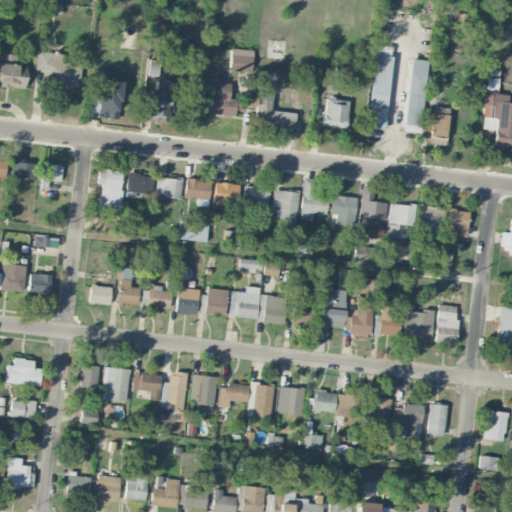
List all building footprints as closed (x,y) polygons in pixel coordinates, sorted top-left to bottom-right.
[(368,127),(384,129),(390,47),(373,45),(368,127)] [(250,71),(251,49),(229,49),(229,71),(250,71)] [(79,63),(60,62),(61,53),(35,52),(34,70),(37,70),(36,83),(78,86),(79,63)] [(0,85),(24,87),(24,76),(15,76),(16,54),(0,53),(0,60),(0,85)] [(418,133),(427,60),(410,58),(401,131),(418,133)] [(496,94),(498,66),(486,65),(482,129),(494,129),(492,148),(511,149),(511,103),(506,103),(507,95),(496,94)] [(105,118),(118,119),(120,81),(98,80),(96,109),(106,109),(105,118)] [(201,113),(232,114),(232,110),(240,110),(240,99),(228,98),(229,83),(208,83),(208,91),(202,91),(201,113)] [(293,127),(294,112),(270,111),(271,86),(256,85),(254,126),(293,127)] [(170,95),(163,95),(164,87),(152,86),(149,120),(168,121),(170,95)] [(323,99),(322,127),(345,128),(346,99),(323,99)] [(447,107),(430,107),(429,144),(445,145),(447,107)] [(33,180),(35,162),(11,159),(9,176),(33,180)] [(60,165),(41,164),(39,189),(47,190),(48,181),(60,182),(60,165)] [(119,213),(122,171),(97,169),(96,184),(100,184),(100,197),(110,198),(109,207),(108,207),(108,212),(119,213)] [(152,176),(126,173),(125,191),(150,194),(152,176)] [(155,196),(180,197),(181,178),(156,178),(155,196)] [(183,197),(208,201),(211,182),(186,178),(183,197)] [(299,221),(311,221),(311,213),(325,214),(326,195),(313,194),(314,179),(301,178),(299,221)] [(223,202),(234,203),(237,184),(215,182),(212,207),(222,209),(223,202)] [(242,205),(266,207),(267,188),(243,187),(242,205)] [(358,228),(369,228),(369,219),(384,219),(385,202),(371,201),(372,187),(359,187),(358,228)] [(297,192),(272,190),(271,206),(278,206),(277,218),(285,219),(284,227),(294,228),(297,192)] [(353,225),(354,197),(330,196),(329,215),(335,215),(335,224),(353,225)] [(411,237),(412,204),(387,204),(386,236),(411,237)] [(418,230),(441,231),(442,208),(419,207),(418,230)] [(467,211),(447,209),(444,235),(465,237),(467,211)] [(511,218),(509,219),(509,232),(499,232),(499,248),(507,249),(507,255),(511,255),(511,218)] [(207,222),(178,221),(178,240),(206,241),(207,222)] [(55,254),(57,238),(33,236),(32,246),(45,247),(45,253),(55,254)] [(353,259),(374,260),(375,247),(354,247),(353,259)] [(261,270),(261,260),(238,259),(238,269),(261,270)] [(279,262),(263,261),(262,275),(278,275),(279,262)] [(23,264),(0,264),(0,278),(0,290),(23,291),(23,264)] [(152,270),(144,270),(143,285),(147,285),(145,307),(168,308),(169,291),(160,291),(160,286),(152,285),(152,270)] [(49,274),(28,273),(27,294),(48,295),(49,274)] [(129,279),(118,279),(117,304),(137,304),(138,287),(129,287),(129,279)] [(109,304),(109,286),(88,285),(87,303),(109,304)] [(174,313),(194,315),(197,288),(176,286),(174,313)] [(227,315),(255,318),(258,287),(244,286),(243,292),(230,291),(227,315)] [(225,289),(205,288),(204,313),(224,314),(225,289)] [(345,290),(323,289),(322,301),(315,301),(313,341),(326,342),(326,327),(343,328),(345,290)] [(260,321),(280,324),(284,298),(265,295),(260,321)] [(378,331),(395,332),(398,301),(381,300),(378,331)] [(310,306),(290,305),(290,323),(310,324),(310,306)] [(456,305),(436,305),(434,343),(454,344),(456,305)] [(371,308),(345,307),(344,328),(351,328),(351,337),(369,338),(371,308)] [(495,346),(511,346),(511,307),(496,307),(495,346)] [(404,310),(403,337),(430,338),(431,311),(404,310)] [(39,368),(32,368),(32,359),(11,358),(11,365),(5,365),(4,384),(38,386),(39,368)] [(96,365),(81,365),(80,373),(74,372),(74,379),(79,380),(79,388),(96,388),(96,365)] [(125,401),(127,368),(102,367),(100,400),(125,401)] [(161,381),(158,408),(181,410),(186,372),(170,371),(169,382),(161,381)] [(148,390),(148,400),(158,400),(159,374),(132,373),(131,390),(148,390)] [(188,403),(213,404),(214,376),(190,375),(188,403)] [(246,402),(246,384),(226,383),(226,388),(218,387),(217,406),(228,407),(228,401),(246,402)] [(271,384),(247,383),(246,416),(269,417),(271,384)] [(299,415),(303,389),(278,386),(275,412),(299,415)] [(311,411),(333,412),(334,391),(312,390),(311,411)] [(358,395),(335,394),(334,416),(357,417),(358,395)] [(388,398),(370,398),(369,418),(388,419),(388,398)] [(10,399),(9,416),(32,418),(34,401),(10,399)] [(391,429),(403,429),(403,437),(419,438),(421,404),(400,403),(400,407),(392,407),(391,429)] [(426,435),(443,435),(444,404),(427,404),(426,435)] [(486,439),(501,441),(505,412),(486,409),(483,431),(487,431),(486,439)] [(79,424),(95,424),(96,410),(80,410),(79,424)] [(320,450),(320,434),(302,433),(301,449),(320,450)] [(495,469),(495,456),(478,456),(477,469),(495,469)] [(5,486),(30,487),(31,466),(19,465),(19,458),(5,457),(5,486)] [(378,481),(379,469),(357,468),(357,481),(378,481)] [(88,476),(67,473),(64,492),(86,495),(88,476)] [(146,476),(126,474),(123,499),(144,501),(146,476)] [(118,476),(95,476),(95,500),(118,501),(118,476)] [(150,488),(148,505),(174,508),(178,479),(164,478),(163,489),(150,488)] [(261,511),(262,486),(241,486),(240,511),(261,511)] [(511,501),(511,486),(504,486),(503,501),(511,501)] [(204,509),(205,488),(179,487),(178,508),(204,509)] [(233,511),(234,497),(220,496),(221,490),(212,489),(210,511),(233,511)] [(432,511),(434,492),(413,491),(412,511),(432,511)] [(350,511),(352,503),(329,499),(327,511),(350,511)] [(320,511),(322,503),(299,501),(298,511),(320,511)] [(377,511),(379,504),(359,501),(357,511),(377,511)] [(472,507),(472,511),(496,511),(497,502),(490,502),(490,507),(472,507)] [(291,511),(292,503),(278,503),(278,510),(271,510),(270,511),(291,511)]
